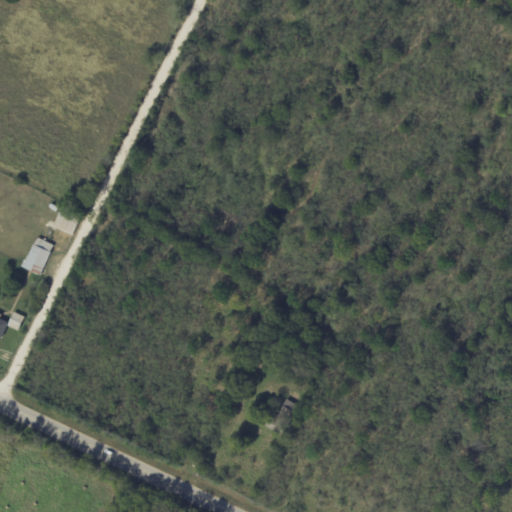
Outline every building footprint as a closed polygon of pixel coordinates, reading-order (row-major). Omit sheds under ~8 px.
[(55,227),(65,206),(85,215),(74,237),(55,227)] [(53,253),(42,276),(24,267),(27,261),(28,262),(39,239),(55,247),(52,253),(53,253)] [(0,314),(3,316),(1,320),(11,324),(16,313),(26,318),(20,332),(9,327),(3,340),(0,338),(0,314)] [(258,358),(265,362),(261,369),(254,365),(258,358)] [(293,403),(297,405),(286,425),(292,428),(287,438),(264,425),(270,416),(277,420),(287,400),(293,403)]
